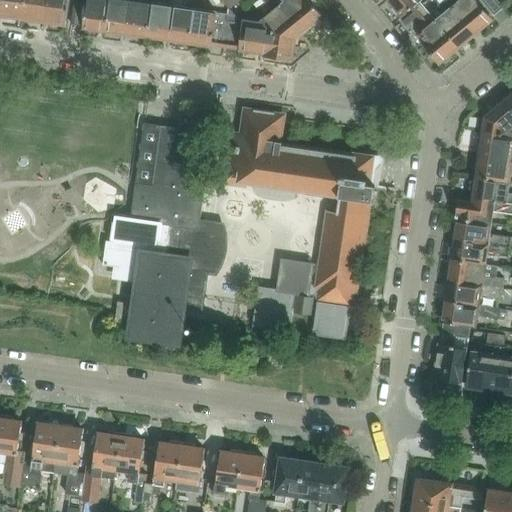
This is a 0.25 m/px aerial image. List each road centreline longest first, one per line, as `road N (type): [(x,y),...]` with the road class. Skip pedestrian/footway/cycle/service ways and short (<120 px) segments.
road 1 (unclassified): [(396,83),(368,96),(0,45)]
road 2 (unclassified): [(387,422),(0,365)]
road 3 (unclassified): [(387,422),(434,106)]
road 4 (unclassified): [(511,441),(387,422)]
